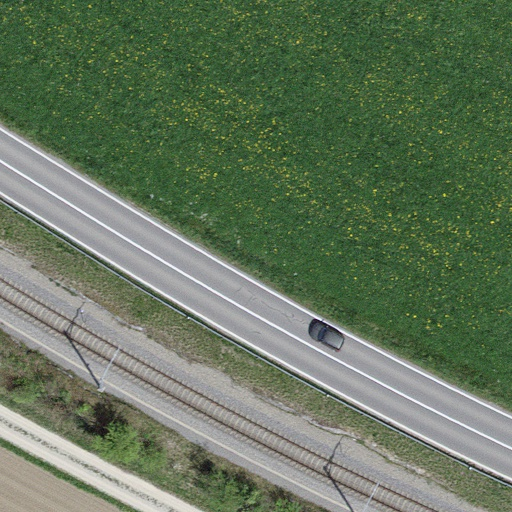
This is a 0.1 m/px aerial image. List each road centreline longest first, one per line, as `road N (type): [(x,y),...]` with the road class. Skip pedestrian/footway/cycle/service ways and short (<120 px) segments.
road 1 (secondary): [(511,435),(186,264),(0,148)]
road 2 (track): [(0,415),(198,511)]
